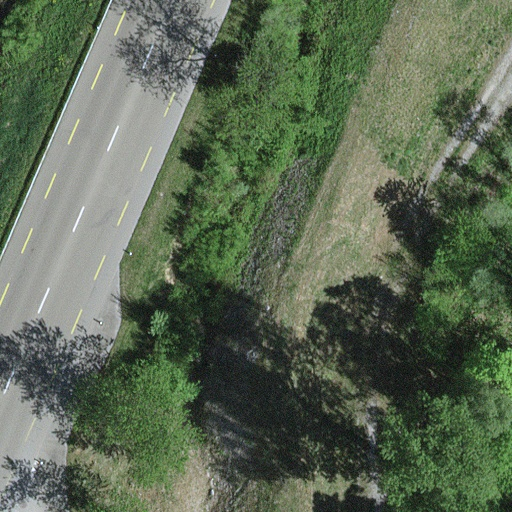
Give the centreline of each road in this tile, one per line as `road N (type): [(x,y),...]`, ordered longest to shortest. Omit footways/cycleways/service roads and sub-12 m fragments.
road 1 (track): [(378,511),(378,310),(420,200),(511,60)]
road 2 (primary): [(179,0),(0,428)]
